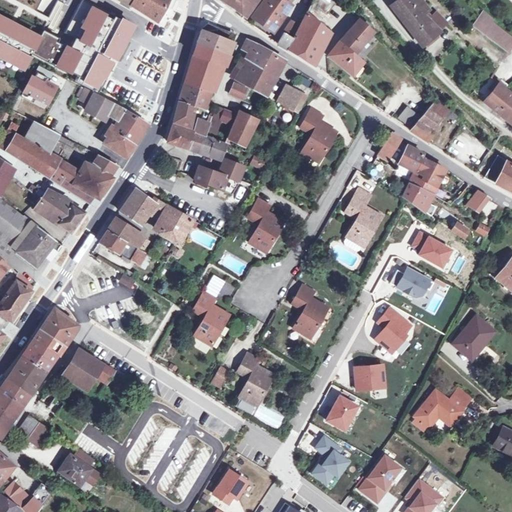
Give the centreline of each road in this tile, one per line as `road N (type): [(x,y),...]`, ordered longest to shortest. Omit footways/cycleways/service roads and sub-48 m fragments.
road 1 (primary): [(0,366),(159,122),(195,3)]
road 2 (residential): [(377,115),(287,268),(257,296)]
road 3 (residential): [(195,3),(377,115)]
road 4 (unknown): [(244,29),(223,101),(259,109),(302,67)]
road 5 (residential): [(277,453),(363,306)]
road 6 (residential): [(377,115),(511,205)]
